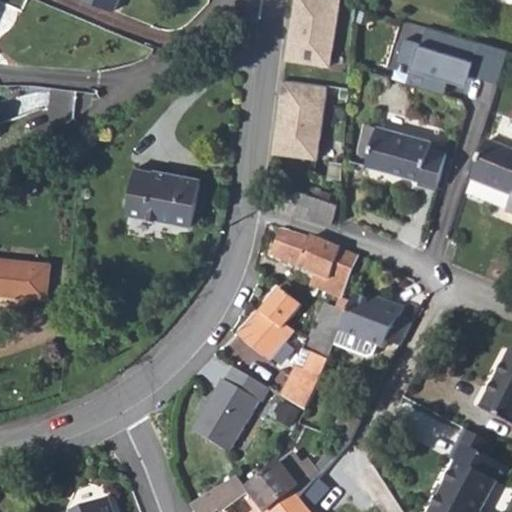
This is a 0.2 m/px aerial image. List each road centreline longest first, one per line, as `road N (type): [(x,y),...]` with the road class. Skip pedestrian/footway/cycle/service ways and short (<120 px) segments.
road 1 (residential): [(250,207),(442,280),(384,411)]
road 2 (residential): [(250,207),(226,297),(179,358),(117,402)]
road 3 (residential): [(272,0),(250,207)]
road 4 (residential): [(117,402),(76,424),(0,445)]
